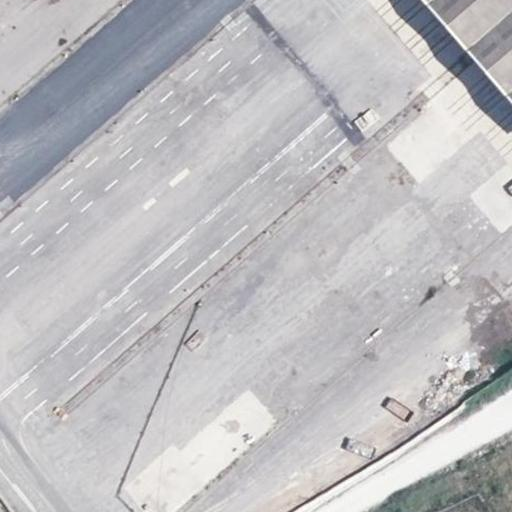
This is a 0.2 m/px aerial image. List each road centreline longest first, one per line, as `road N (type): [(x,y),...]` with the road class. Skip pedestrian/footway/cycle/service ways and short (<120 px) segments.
road 1 (unknown): [(0,165),(53,147),(219,0)]
road 2 (track): [(339,511),(511,415)]
